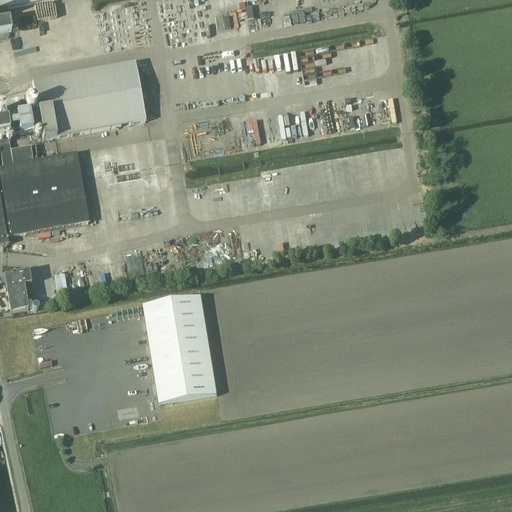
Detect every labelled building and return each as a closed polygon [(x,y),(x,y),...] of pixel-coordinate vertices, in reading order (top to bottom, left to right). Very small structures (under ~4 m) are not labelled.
[(0,0),(0,36),(10,35),(12,34),(7,10),(62,0),(0,0)] [(0,59),(0,66),(1,71),(24,66),(21,55),(0,59)] [(53,140),(145,124),(135,65),(33,83),(34,90),(29,91),(31,103),(36,102),(38,114),(17,118),(20,136),(32,134),(42,132),(42,134),(52,132),(53,140)] [(89,225),(77,155),(32,163),(30,149),(10,153),(8,136),(9,136),(7,123),(0,124),(0,148),(2,160),(0,161),(0,247),(8,246),(7,239),(89,225)] [(52,132),(42,134),(44,142),(53,140),(52,132)] [(29,305),(26,287),(31,286),(29,273),(5,277),(4,275),(2,275),(0,275),(0,283),(6,293),(7,292),(10,314),(28,311),(32,310),(34,313),(36,313),(39,312),(39,309),(38,307),(35,306),(33,308),(29,305)] [(160,407),(217,398),(201,299),(144,308),(160,407)]
